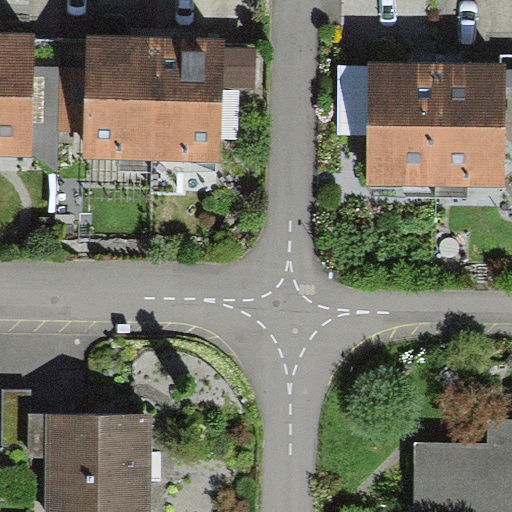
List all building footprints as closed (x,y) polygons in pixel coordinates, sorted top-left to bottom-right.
[(0,34),(0,155),(31,157),(32,153),(35,68),(36,36),(0,34)] [(152,159),(155,37),(86,36),(86,70),(84,130),(84,158),(152,159)] [(155,37),(152,159),(222,161),(222,87),(223,48),(223,38),(155,37)] [(258,48),(223,48),(222,87),(257,88),(258,48)] [(435,182),(437,66),(368,65),(366,181),(435,182)] [(437,66),(435,182),(497,183),(499,67),(437,66)] [(59,130),(61,69),(35,68),(32,153),(58,172),(59,130)] [(84,130),(86,70),(61,69),(59,130),(84,130)] [(3,390),(3,450),(30,450),(30,416),(30,390),(3,390)] [(154,511),(155,416),(30,416),(30,450),(31,457),(44,457),(43,511),(154,511)] [(511,511),(511,421),(491,422),(491,444),(415,445),(415,511),(511,511)]
